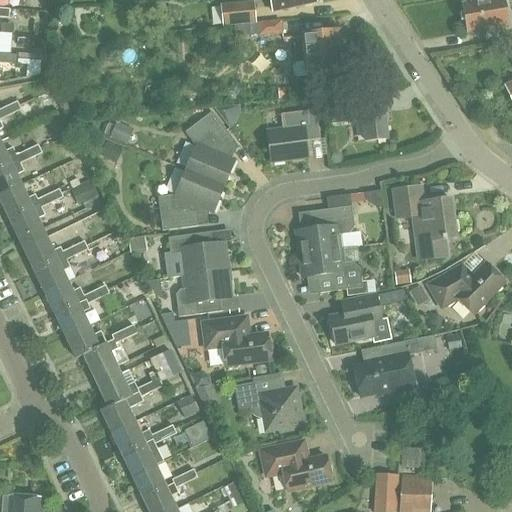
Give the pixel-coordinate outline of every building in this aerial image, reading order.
[(270,0),(273,12),(317,2),(316,0),(270,0)] [(488,0),(464,5),(469,33),(508,26),(503,1),(510,0),(488,0)] [(233,25),(255,23),(253,5),(221,8),(223,26),(233,25)] [(0,18),(16,18),(17,10),(0,8),(0,18)] [(283,35),(281,22),(258,25),(260,38),(283,35)] [(255,23),(233,25),(234,37),(256,36),(255,23)] [(342,62),(346,62),(345,51),(341,52),(338,33),(304,38),(305,45),(294,46),(297,65),(307,64),(309,77),(327,75),(326,71),(343,69),(342,62)] [(4,63),(17,64),(17,54),(5,53),(4,63)] [(364,141),(387,139),(384,108),(366,109),(364,91),(328,95),(331,124),(363,121),(364,141)] [(53,105),(48,93),(39,97),(43,109),(53,105)] [(17,101),(5,107),(9,115),(21,110),(17,101)] [(5,107),(0,109),(0,129),(3,128),(0,122),(0,119),(9,115),(5,107)] [(271,162),(308,157),(306,141),(320,139),(316,110),(281,114),(283,130),(267,132),(271,162)] [(185,170),(224,187),(235,161),(220,154),(222,149),(233,140),(212,112),(185,132),(194,145),(196,146),(185,170)] [(131,130),(116,124),(111,135),(126,142),(131,130)] [(4,152),(0,143),(0,167),(17,160),(19,164),(20,164),(20,163),(30,159),(26,150),(16,155),(12,148),(4,152)] [(122,151),(106,143),(99,155),(115,164),(122,151)] [(41,150),(39,145),(38,144),(26,150),(30,159),(42,153),(41,150)] [(23,171),(20,164),(19,164),(17,160),(0,167),(0,194),(20,185),(15,175),(23,171)] [(224,187),(185,170),(175,195),(173,195),(158,197),(162,231),(197,226),(195,212),(198,206),(213,213),(224,187)] [(98,196),(91,182),(71,192),(78,206),(98,196)] [(20,185),(0,194),(0,203),(7,218),(38,204),(36,200),(37,200),(35,195),(26,199),(20,185)] [(444,239),(455,237),(450,198),(423,202),(421,187),(392,191),(396,219),(412,216),(418,261),(447,257),(444,239)] [(59,189),(47,195),(51,203),(63,197),(59,189)] [(299,254),(340,249),(351,247),(349,233),(354,226),(350,194),(330,197),(332,209),(309,212),(311,229),(296,231),(299,254)] [(38,204),(7,218),(18,241),(30,235),(33,243),(45,237),(36,219),(45,215),(41,208),(51,203),(47,195),(37,200),(36,200),(38,204)] [(184,276),(227,270),(224,242),(212,244),(210,232),(168,238),(170,253),(180,252),(184,276)] [(30,235),(18,241),(33,271),(63,256),(65,260),(66,260),(76,255),(72,246),(62,251),(60,247),(52,252),(45,237),(33,243),(30,235)] [(84,241),(72,246),(76,255),(88,250),(84,241)] [(342,263),(340,249),(299,254),(302,277),(317,275),(320,293),(362,287),(359,267),(352,262),(342,263)] [(70,268),(66,260),(65,260),(63,256),(33,271),(43,293),(66,282),(61,271),(70,268)] [(457,298),(473,314),(504,282),(500,278),(499,271),(496,269),(490,267),(486,263),(473,276),(462,265),(428,285),(441,308),(457,298)] [(227,270),(184,276),(185,288),(179,289),(175,295),(178,317),(221,311),(219,299),(231,298),(227,270)] [(71,292),(66,282),(43,293),(54,315),(77,304),(85,300),(83,296),(80,288),(71,292)] [(94,291),(98,299),(109,294),(105,286),(94,291)] [(94,291),(83,296),(85,300),(87,305),(98,299),(94,291)] [(335,344),(374,336),(373,328),(377,322),(381,321),(376,295),(341,302),(344,314),(329,317),(335,344)] [(87,325),(77,304),(54,315),(64,337),(87,325)] [(223,346),(226,365),(270,360),(270,354),(272,351),(272,348),(272,345),(270,342),(268,340),(267,334),(249,336),(247,317),(202,323),(206,349),(223,346)] [(180,324),(181,335),(197,334),(197,323),(180,324)] [(87,325),(64,337),(75,359),(83,355),(98,348),(98,347),(106,343),(101,332),(92,336),(87,325)] [(133,326),(122,331),(126,339),(137,334),(133,326)] [(126,339),(122,331),(111,336),(113,340),(115,344),(126,339)] [(421,352),(418,338),(379,346),(382,359),(372,361),(372,364),(354,367),(355,372),(353,376),(355,386),(358,389),(360,396),(378,393),(378,395),(395,392),(395,389),(414,385),(408,355),(421,352)] [(113,340),(106,343),(98,347),(98,348),(83,355),(94,378),(117,367),(110,352),(117,349),(115,344),(113,340)] [(158,379),(160,382),(181,372),(171,351),(150,360),(158,379)] [(117,367),(94,378),(108,407),(123,399),(123,400),(132,396),(117,367)] [(195,389),(211,386),(210,377),(203,373),(189,375),(195,389)] [(253,383),(234,386),(238,409),(249,407),(251,412),(255,416),(260,418),(263,431),(272,429),(302,424),(297,397),(295,387),(283,389),(280,373),(252,378),(253,383)] [(158,379),(147,384),(151,392),(162,387),(160,382),(158,379)] [(151,392),(147,384),(137,389),(141,397),(151,392)] [(198,412),(191,395),(177,402),(184,419),(198,412)] [(123,399),(108,407),(100,411),(111,433),(134,422),(123,400),(123,399)] [(140,435),(134,422),(111,433),(121,455),(152,440),(155,445),(166,440),(162,432),(152,436),(150,431),(140,435)] [(205,443),(213,439),(206,424),(198,428),(205,443)] [(162,432),(166,440),(176,435),(172,427),(162,432)] [(154,445),(155,445),(152,440),(121,455),(132,477),(155,465),(151,457),(158,453),(154,445)] [(332,469),(331,466),(330,464),(327,461),(326,456),(308,460),(304,441),(260,450),(266,476),(283,472),(287,491),(331,481),(330,476),(332,473),(332,469)] [(426,453),(406,451),(405,470),(425,472),(426,453)] [(155,467),(155,465),(132,477),(142,499),(173,484),(171,480),(175,478),(167,461),(155,467)] [(195,473),(193,470),(183,476),(187,484),(198,479),(195,473)] [(388,511),(395,511),(398,475),(377,473),(375,511),(388,511)] [(173,484),(142,499),(148,511),(170,511),(176,509),(170,497),(178,493),(176,489),(187,484),(183,476),(176,479),(175,478),(171,480),(173,484)] [(431,511),(434,483),(404,481),(401,511),(431,511)] [(42,511),(43,499),(2,497),(1,511),(42,511)]
